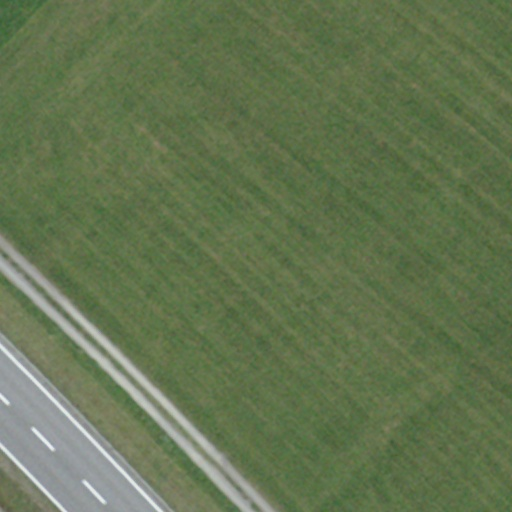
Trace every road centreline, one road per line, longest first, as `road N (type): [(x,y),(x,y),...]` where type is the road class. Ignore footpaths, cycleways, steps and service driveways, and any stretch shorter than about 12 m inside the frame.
road 1 (track): [(279,511),(0,238)]
road 2 (primary): [(115,511),(0,398)]
